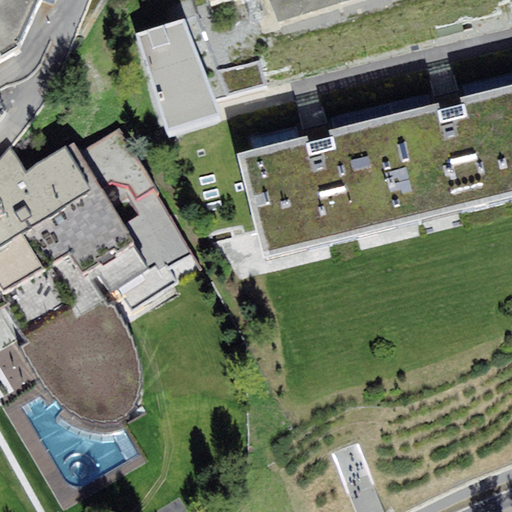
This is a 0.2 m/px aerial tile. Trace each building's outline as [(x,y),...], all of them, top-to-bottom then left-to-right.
[(0,0),(0,65),(18,54),(41,0),(0,0)] [(204,0),(211,19),(266,0),(267,0),(204,0)] [(279,38),(399,0),(267,0),(266,0),(279,38)] [(192,22),(136,38),(169,144),(223,127),(192,22)] [(220,75),(229,102),(268,90),(259,63),(220,75)] [(244,163),(270,267),(511,206),(511,97),(447,113),(331,142),(244,163)] [(0,387),(11,407),(20,401),(43,440),(75,422),(89,429),(102,433),(116,431),(128,424),(135,416),(140,404),(144,392),(145,375),(141,359),(134,343),(125,322),(179,288),(173,281),(198,266),(118,133),(78,158),(74,151),(26,182),(11,152),(0,163),(0,387)]
